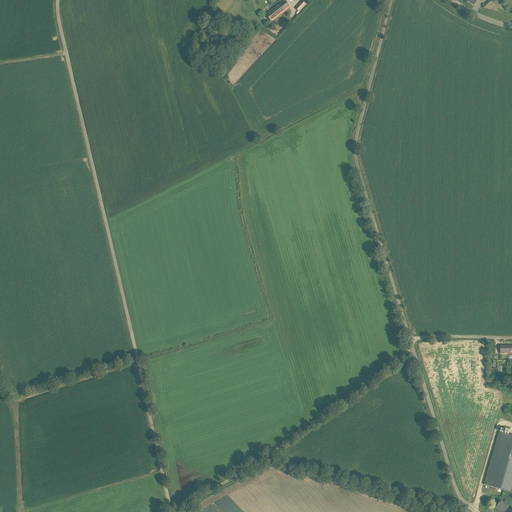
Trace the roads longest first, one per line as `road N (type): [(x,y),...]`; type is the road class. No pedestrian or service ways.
road 1 (unclassified): [(391,0),(355,155),(454,483),(475,511)]
road 2 (unclassified): [(57,0),(169,511)]
road 3 (track): [(184,511),(410,342),(511,337)]
road 4 (track): [(138,362),(15,402)]
